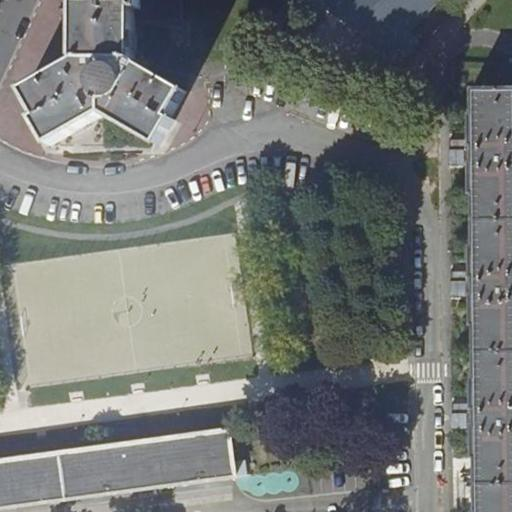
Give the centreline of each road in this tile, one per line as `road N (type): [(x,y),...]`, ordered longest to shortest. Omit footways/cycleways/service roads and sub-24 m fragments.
road 1 (residential): [(0,159),(49,186),(119,186),(234,136),(319,141),(402,161)]
road 2 (residential): [(425,511),(423,203),(402,161)]
